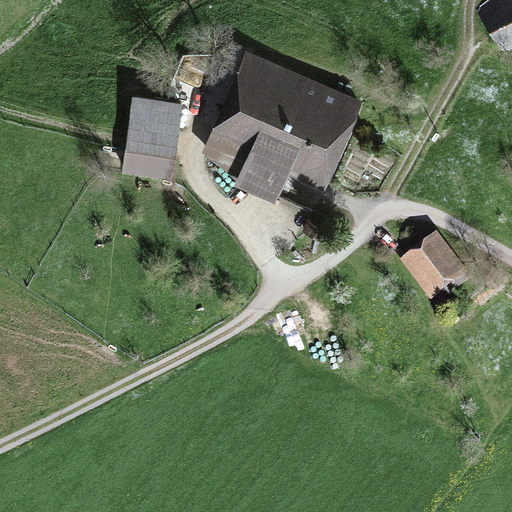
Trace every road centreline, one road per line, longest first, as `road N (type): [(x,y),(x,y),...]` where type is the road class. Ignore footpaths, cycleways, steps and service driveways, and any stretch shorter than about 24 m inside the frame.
road 1 (track): [(0,442),(245,320)]
road 2 (track): [(376,213),(410,171),(485,39)]
